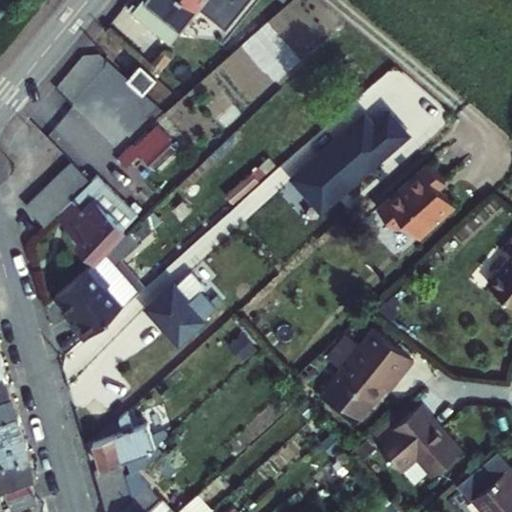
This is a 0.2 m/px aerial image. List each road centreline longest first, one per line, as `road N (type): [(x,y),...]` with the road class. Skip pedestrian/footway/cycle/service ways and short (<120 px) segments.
road 1 (residential): [(74,511),(0,257)]
road 2 (tertiary): [(0,105),(87,0)]
